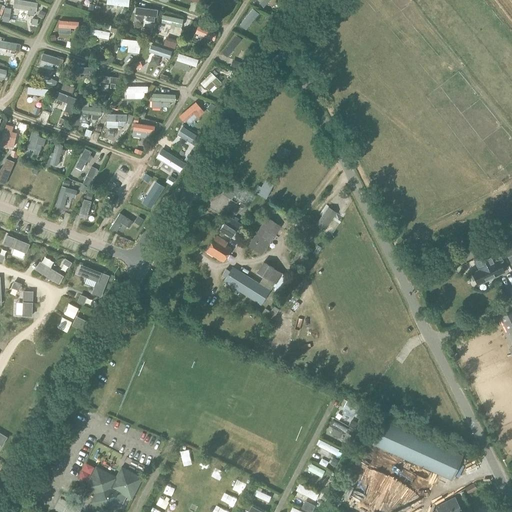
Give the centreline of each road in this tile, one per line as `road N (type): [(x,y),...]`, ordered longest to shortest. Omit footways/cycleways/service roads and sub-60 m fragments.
road 1 (unclassified): [(4,511),(75,380),(285,46)]
road 2 (unclassified): [(285,46),(511,503)]
